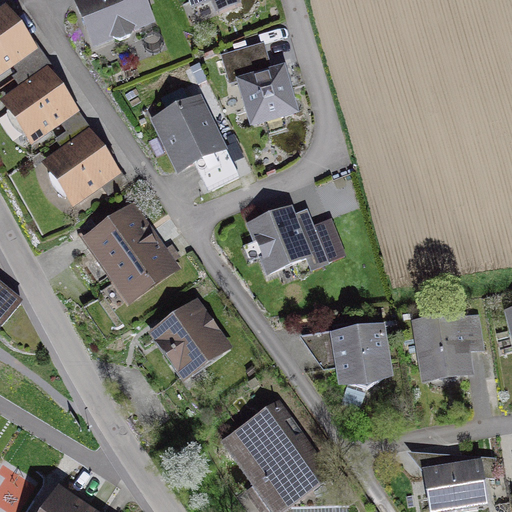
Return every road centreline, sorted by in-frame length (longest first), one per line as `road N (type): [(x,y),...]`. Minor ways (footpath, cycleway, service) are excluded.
road 1 (residential): [(0,220),(105,414),(171,511)]
road 2 (residential): [(184,222),(302,174),(326,148),(324,110),(291,0)]
road 3 (residential): [(349,453),(184,222)]
road 4 (residential): [(34,0),(184,222)]
road 5 (residential): [(511,424),(349,453)]
